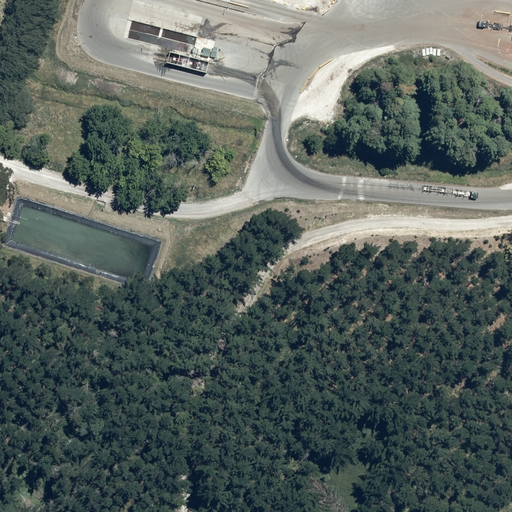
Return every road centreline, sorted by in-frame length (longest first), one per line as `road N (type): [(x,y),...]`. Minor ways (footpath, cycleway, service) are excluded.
road 1 (track): [(186,511),(189,413),(210,359),(276,261),(312,236),(346,227),(511,223)]
road 2 (track): [(0,165),(155,210),(193,212),(247,197),(285,174)]
